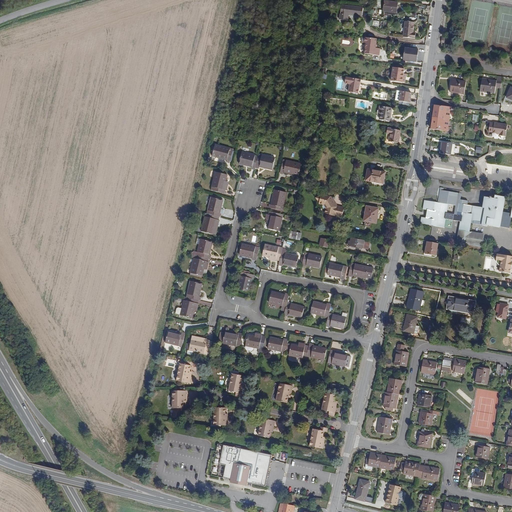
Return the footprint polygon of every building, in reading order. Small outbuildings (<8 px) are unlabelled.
[(397,13),(398,3),(384,1),(383,11),(397,13)] [(362,17),(363,8),(341,5),(339,20),(348,21),(348,15),(362,17)] [(415,39),(416,33),(413,33),(414,27),(413,27),(413,23),(405,22),(403,38),(415,39)] [(376,48),(377,39),(363,38),(362,43),(366,43),(365,54),(379,56),(380,49),(376,48)] [(417,62),(418,50),(405,48),(403,60),(417,62)] [(404,74),(405,69),(393,67),(391,81),(403,83),(403,82),(404,74)] [(501,88),(502,77),(497,76),(497,81),(482,79),(480,92),(495,94),(496,88),(501,88)] [(360,86),(361,80),(346,77),(345,84),(350,85),(349,93),(358,94),(359,88),(359,86),(360,86)] [(464,95),(466,82),(452,80),(450,92),(464,95)] [(410,103),(411,93),(401,91),(399,101),(410,103)] [(450,117),(451,107),(434,105),(433,115),(434,115),(433,117),(444,118),(443,121),(449,121),(449,117),(450,117)] [(390,122),(392,108),(380,106),(379,111),(381,111),(380,116),(380,120),(390,122)] [(448,131),(450,121),(449,121),(443,121),(444,118),(433,117),(433,119),(432,119),(431,129),(448,131)] [(506,136),(508,125),(494,123),(490,123),(489,132),(493,133),(493,134),(497,134),(497,135),(499,135),(499,136),(506,136)] [(399,144),(401,131),(388,128),(387,134),(390,134),(388,142),(399,144)] [(451,155),(453,144),(442,142),(441,154),(451,155)] [(230,163),(233,149),(215,145),(212,157),(227,160),(227,162),(230,163)] [(255,168),(258,156),(242,152),(239,164),(252,167),(252,169),(255,170),(255,168)] [(272,170),(275,158),(259,154),(258,156),(255,168),(259,169),(259,167),(272,170)] [(299,176),(301,164),(283,160),(280,174),(283,174),(284,173),(299,176)] [(383,184),(385,173),(368,169),(365,181),(383,184)] [(224,190),(227,175),(216,172),(211,190),(225,194),(225,190),(224,190)] [(485,211),(474,209),(474,206),(466,205),(467,201),(459,200),(456,199),(457,193),(442,190),(443,188),(440,187),(437,202),(426,201),(425,204),(424,204),(423,206),(424,206),(424,210),(427,210),(428,210),(427,218),(426,218),(422,217),(421,221),(422,221),(422,224),(444,227),(445,219),(446,219),(460,221),(462,222),(460,230),(468,232),(469,223),(471,223),(488,226),(488,225),(500,227),(509,228),(511,218),(511,217),(511,211),(511,213),(502,212),(505,197),(495,196),(495,198),(485,197),(484,208),(486,208),(485,211)] [(282,211),(286,193),(274,190),(271,205),(269,205),(269,208),(282,211)] [(344,208),(337,206),(337,205),(336,204),(334,204),(332,201),(333,198),(332,197),(321,195),(321,196),(319,196),(315,198),(318,202),(319,201),(319,203),(323,204),(322,208),(326,209),(325,213),(334,215),(342,217),(344,208)] [(220,213),(223,200),(211,197),(207,214),(219,217),(220,217),(221,214),(220,213)] [(376,224),(379,209),(366,206),(364,222),(376,224)] [(280,231),(283,215),(269,211),(269,215),(267,214),(266,219),(266,220),(269,220),(269,223),(267,228),(280,231)] [(218,226),(220,220),(219,220),(219,217),(207,214),(205,213),(201,231),(213,235),(215,226),(218,226)] [(468,245),(470,232),(468,232),(460,230),(459,230),(457,243),(468,245)] [(300,241),(301,233),(291,231),(289,238),(300,241)] [(482,247),(485,234),(470,232),(468,245),(482,247)] [(368,249),(370,242),(351,238),(351,242),(349,241),(348,246),(364,248),(368,249)] [(209,255),(213,242),(201,239),(196,255),(209,259),(210,259),(211,256),(209,255)] [(436,256),(438,243),(427,242),(425,254),(436,256)] [(256,261),(259,247),(242,244),(239,255),(253,258),(252,260),(256,261)] [(282,249),(282,248),(265,244),(262,256),(269,257),(271,258),(271,260),(275,262),(276,260),(280,261),(282,249)] [(299,256),(286,253),(287,250),(282,249),(280,261),(279,265),(283,266),(283,265),(296,268),(299,256)] [(320,268),(322,257),(305,253),(302,266),(306,267),(306,266),(320,268)] [(204,269),(205,266),(207,267),(209,262),(208,262),(209,259),(196,255),(192,254),(191,258),(194,258),(190,273),(202,276),(204,269)] [(500,261),(498,272),(511,274),(511,271),(511,256),(497,254),(496,260),(500,261)] [(344,280),(348,267),(330,263),(327,275),(341,278),(340,279),(344,280)] [(372,279),(374,269),(351,264),(348,276),(352,277),(352,276),(366,279),(367,278),(372,279)] [(249,292),(252,279),(253,279),(254,275),(241,272),(237,290),(249,292)] [(199,297),(202,284),(190,281),(186,297),(199,301),(200,301),(201,298),(199,297)] [(422,300),(424,292),(411,289),(407,308),(420,311),(421,306),(419,305),(420,300),(422,300)] [(287,303),(289,294),(285,293),(285,294),(272,291),(269,302),(282,306),(281,310),(285,311),(287,303)] [(194,311),(195,308),(197,309),(199,303),(198,303),(199,301),(186,297),(185,297),(182,309),(178,308),(177,313),(179,314),(180,315),(192,318),(194,311)] [(475,302),(450,298),(448,308),(450,309),(449,312),(457,314),(458,310),(473,313),(475,302)] [(329,313),(331,304),(327,303),(327,305),(313,301),(310,313),(328,317),(329,313)] [(304,307),(287,303),(285,311),(284,315),(288,316),(288,315),(301,319),(304,307)] [(507,319),(509,305),(500,303),(498,318),(507,319)] [(343,329),(347,314),(343,313),(342,316),(329,313),(328,317),(326,326),(330,327),(330,326),(343,329)] [(416,326),(418,317),(407,315),(405,323),(406,323),(404,331),(414,334),(416,326)] [(182,347),(185,333),(182,332),(181,334),(168,331),(165,343),(182,347)] [(240,347),(243,334),(239,333),(238,334),(225,332),(224,333),(223,342),(222,344),(240,347)] [(262,354),(266,337),(262,336),(262,335),(258,334),(258,337),(254,336),(248,334),(244,348),(246,351),(251,352),(253,351),(254,348),(259,349),(258,353),(262,354)] [(207,354),(210,341),(207,340),(207,339),(192,336),(189,350),(188,350),(187,353),(188,354),(191,355),(192,354),(193,351),(207,355),(207,354)] [(285,353),(288,340),(284,339),(284,340),(270,337),(268,349),(285,353)] [(306,357),(309,346),(305,345),(305,344),(301,343),(301,346),(297,345),(291,344),(288,356),(306,359),(306,357)] [(324,360),(327,349),(313,346),(313,344),(309,343),(309,346),(306,357),(324,360)] [(407,367),(409,353),(404,352),(405,345),(398,344),(394,365),(407,367)] [(349,368),(351,357),(348,356),(348,355),(334,352),(334,351),(330,350),(327,363),(349,368)] [(464,374),(467,361),(455,359),(453,372),(464,374)] [(189,374),(190,371),(191,366),(190,365),(190,362),(182,360),(181,364),(180,363),(176,381),(190,384),(191,375),(189,374)] [(435,375),(438,362),(423,360),(421,373),(435,375)] [(451,368),(452,361),(444,360),(442,366),(443,366),(448,367),(451,368)] [(487,385),(490,369),(477,367),(474,382),(487,385)] [(242,394),(244,385),(241,384),(242,381),(243,376),(232,374),(228,391),(236,393),(242,394)] [(396,409),(399,395),(400,395),(402,381),(390,378),(387,393),(386,392),(383,407),(385,407),(385,410),(393,411),(393,408),(396,409)] [(292,393),(293,386),(279,383),(276,401),(287,403),(289,396),(289,393),(292,393)] [(186,399),(186,390),(172,390),(172,408),(176,408),(176,412),(174,411),(172,418),(180,419),(182,409),(184,409),(184,402),(184,399),(186,399)] [(335,413),(337,405),(335,404),(335,401),(337,395),(325,393),(322,410),(329,412),(335,413)] [(430,408),(432,396),(420,394),(417,406),(430,408)] [(227,426),(228,417),(225,417),(225,414),(226,408),(214,408),(213,425),(227,426)] [(431,426),(434,414),(436,415),(436,411),(430,410),(429,413),(421,412),(419,424),(431,426)] [(390,435),(393,419),(380,417),(377,433),(390,435)] [(271,432),(272,429),(274,430),(275,421),(262,418),(258,436),(269,438),(271,432)] [(323,449),(325,440),(322,440),(323,437),(324,431),(319,430),(313,429),(309,446),(323,449)] [(430,448),(432,434),(420,432),(418,446),(430,448)] [(488,459),(490,448),(493,448),(494,445),(487,443),(486,447),(478,445),(476,457),(488,459)] [(230,479),(237,448),(223,445),(219,464),(226,465),(223,478),(230,479)] [(265,486),(272,455),(256,451),(237,448),(230,479),(230,483),(246,486),(247,482),(265,486)] [(394,471),(396,458),(382,455),(370,453),(370,454),(369,459),(368,466),(373,466),(379,468),(394,471)] [(438,482),(440,469),(424,466),(424,468),(419,466),(419,465),(419,464),(406,461),(403,474),(417,477),(417,475),(423,476),(422,478),(422,479),(438,482)] [(484,486),(486,474),(474,472),(474,469),(471,469),(470,475),(473,476),(472,484),(484,486)] [(511,489),(511,474),(506,474),(503,488),(511,489)] [(369,485),(370,483),(361,480),(355,499),(365,502),(368,488),(369,485)] [(396,506),(399,497),(401,498),(403,493),(400,492),(401,488),(390,485),(385,503),(396,506)] [(431,511),(433,511),(435,500),(436,496),(435,496),(435,493),(426,491),(426,494),(424,494),(421,510),(431,511)] [(291,511),(293,506),(281,503),(279,511),(291,511)] [(458,511),(459,505),(445,503),(443,511),(458,511)]
